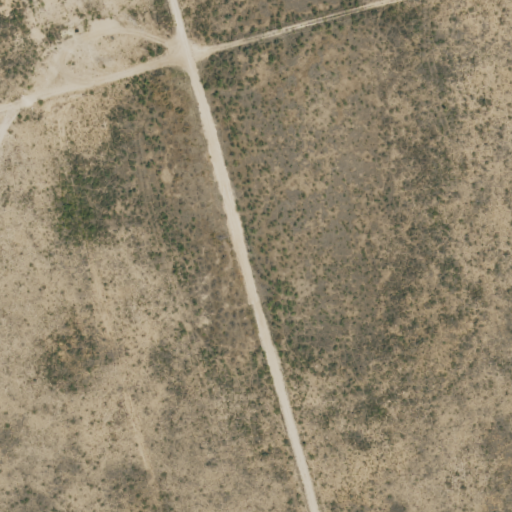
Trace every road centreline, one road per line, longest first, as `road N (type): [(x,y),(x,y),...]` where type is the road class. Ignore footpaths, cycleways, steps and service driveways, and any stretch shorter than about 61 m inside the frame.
road 1 (track): [(221,0),(357,511)]
road 2 (track): [(511,6),(0,137)]
